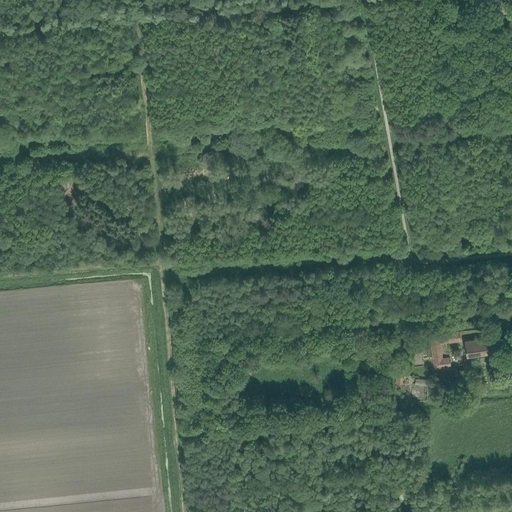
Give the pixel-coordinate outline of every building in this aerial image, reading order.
[(509,317),(496,319),(497,328),(511,326),(509,317)] [(441,343),(461,341),(460,332),(430,336),(435,369),(451,366),(449,358),(443,359),(441,343)] [(413,347),(421,345),(420,337),(412,339),(413,347)] [(467,357),(489,353),(488,340),(479,341),(479,340),(464,342),(467,357)] [(369,349),(362,348),(359,363),(366,364),(369,349)]
